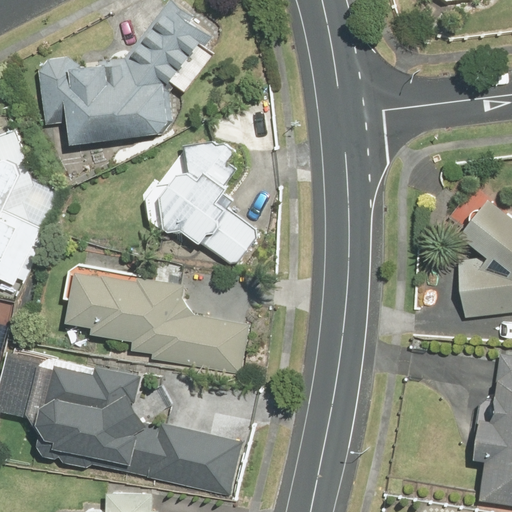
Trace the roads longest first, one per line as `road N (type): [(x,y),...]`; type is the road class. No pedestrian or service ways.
road 1 (tertiary): [(343,115),(352,301),(314,511)]
road 2 (residential): [(343,115),(511,94)]
